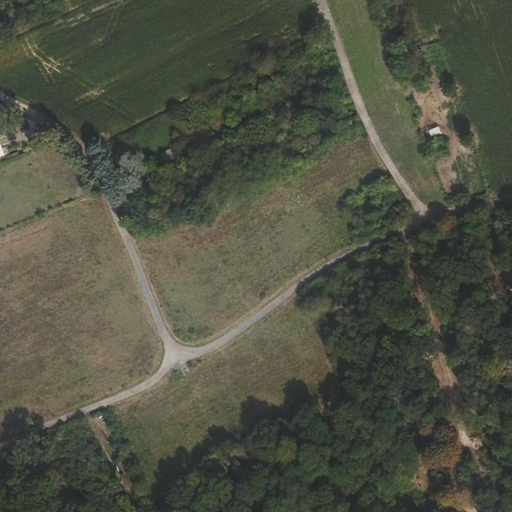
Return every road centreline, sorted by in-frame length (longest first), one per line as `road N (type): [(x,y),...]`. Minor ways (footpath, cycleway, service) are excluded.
road 1 (track): [(0,447),(167,371),(340,258),(457,212)]
road 2 (track): [(0,93),(91,154),(176,365)]
road 3 (track): [(418,209),(347,77),(320,0)]
